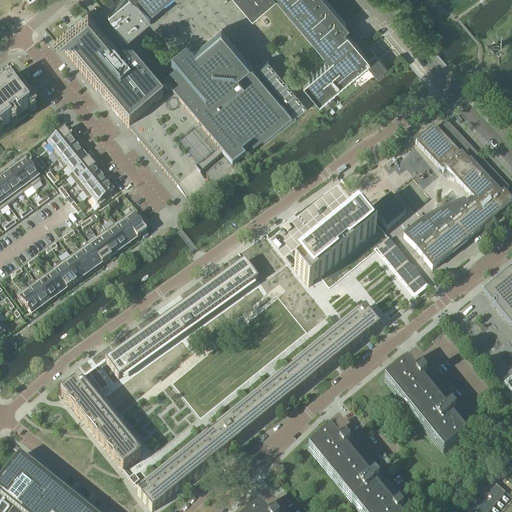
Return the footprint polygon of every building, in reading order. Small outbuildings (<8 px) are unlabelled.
[(119,0),(107,11),(127,34),(150,15),(147,11),(159,1),(160,0),(250,0),(253,3),(255,0),(278,0),(326,56),(329,59),(329,60),(328,59),(328,60),(325,63),(324,62),(324,63),(324,64),(321,67),(320,66),(320,67),(317,70),(316,69),(316,70),(313,73),(312,72),(312,73),(312,74),(309,77),(308,76),(308,77),(302,82),(308,89),(319,102),(325,97),(326,98),(326,97),(325,96),(327,95),(329,93),(330,94),(330,93),(333,90),(334,91),(334,90),(333,89),(337,87),(338,88),(338,87),(337,86),(341,83),(342,84),(341,83),(345,80),(346,81),(346,80),(346,79),(349,77),(350,78),(350,77),(349,76),(353,73),(354,74),(354,72),(357,70),(358,71),(358,70),(358,69),(366,62),(376,74),(386,66),(380,58),(371,48),(368,44),(355,29),(347,32),(340,38),(338,35),(348,25),(326,0),(119,0)] [(82,16),(53,41),(96,91),(96,92),(97,91),(111,109),(117,116),(118,117),(129,130),(157,105),(163,101),(151,87),(88,12),(82,16)] [(175,76),(163,86),(170,94),(188,116),(220,153),(222,156),(228,163),(232,167),(244,158),(296,118),(263,79),(251,63),(221,28),(171,71),(175,76)] [(491,43),(493,51),(500,50),(499,42),(491,43)] [(268,59),(258,67),(297,113),(307,105),(268,59)] [(0,136),(35,110),(37,109),(31,102),(30,103),(29,102),(28,101),(26,98),(23,94),(23,93),(11,77),(6,80),(7,80),(0,85),(0,136)] [(157,105),(129,130),(137,140),(178,188),(197,172),(220,153),(188,116),(170,94),(163,101),(157,105)] [(336,102),(332,97),(326,101),(323,104),(327,109),(336,102)] [(447,124),(446,124),(437,132),(433,128),(415,144),(416,145),(442,173),(443,173),(445,171),(453,179),(454,180),(454,179),(461,187),(461,188),(462,188),(469,196),(470,196),(472,199),(469,201),(470,203),(466,206),(465,204),(465,203),(464,203),(464,204),(453,208),(452,207),(452,208),(439,214),(439,213),(438,214),(426,221),(425,221),(426,222),(414,230),(414,229),(413,229),(414,230),(404,238),(403,239),(415,250),(432,271),(436,267),(493,221),(494,221),(494,220),(493,220),(501,214),(501,215),(502,214),(501,214),(511,205),(511,203),(503,194),(508,190),(447,124)] [(54,153),(70,140),(72,140),(71,139),(70,139),(64,132),(48,145),(54,153)] [(418,134),(412,140),(416,144),(422,138),(418,134)] [(58,163),(76,148),(70,140),(54,153),(51,155),(58,163)] [(67,168),(82,155),(76,148),(58,163),(64,170),(67,168)] [(72,175),(88,162),(82,155),(67,168),(72,175)] [(41,182),(30,168),(31,167),(30,166),(29,167),(26,162),(18,168),(33,188),(41,182)] [(76,185),(94,170),(95,170),(88,162),(72,175),(69,177),(76,185)] [(33,188),(18,168),(10,174),(24,194),(33,188)] [(85,190),(101,178),(94,170),(76,185),(82,193),(85,190)] [(24,194),(10,174),(1,180),(16,200),(24,194)] [(93,200),(108,187),(101,178),(85,190),(93,200)] [(16,200),(1,180),(0,181),(0,195),(8,206),(16,200)] [(108,196),(113,193),(108,187),(93,200),(97,205),(99,208),(105,203),(103,200),(107,197),(108,198),(109,197),(108,196)] [(0,212),(8,206),(0,195),(0,212)] [(370,212),(387,233),(406,217),(389,197),(370,212)] [(134,217),(132,213),(122,220),(136,240),(137,241),(138,241),(138,240),(146,234),(139,224),(142,222),(137,215),(134,217)] [(308,288),(375,234),(361,216),(294,271),(308,288)] [(136,240),(122,220),(113,226),(127,247),(136,240)] [(127,247),(113,226),(105,232),(120,252),(124,249),(124,250),(128,247),(127,247)] [(120,252),(105,232),(96,238),(111,259),(120,252)] [(111,259),(96,238),(87,245),(101,265),(102,266),(111,259)] [(388,240),(376,250),(377,251),(382,257),(414,297),(420,291),(424,287),(425,287),(426,286),(420,279),(388,240)] [(101,265),(87,245),(78,252),(92,272),(94,271),(94,272),(98,269),(97,268),(101,265)] [(92,272),(78,252),(70,258),(84,278),(89,275),(93,273),(92,272)] [(84,278),(70,258),(61,264),(76,284),(84,278)] [(244,263),(105,362),(118,381),(258,281),(244,263)] [(76,284),(61,264),(52,270),(66,291),(67,291),(76,284)] [(511,268),(481,294),(511,331),(511,378),(500,388),(511,402),(511,268)] [(66,291),(52,270),(43,277),(58,297),(66,291)] [(58,297),(43,277),(34,283),(49,303),(58,297)] [(49,303),(34,283),(25,290),(40,310),(49,303)] [(40,310),(25,290),(16,296),(19,300),(17,302),(22,308),(24,307),(31,316),(36,313),(37,313),(40,311),(40,310)] [(306,355),(287,370),(303,390),(379,329),(365,311),(360,315),(358,313),(356,314),(320,344),(308,353),(306,355)] [(415,379),(405,367),(385,383),(444,455),(463,439),(448,421),(454,416),(450,410),(444,415),(419,385),(425,380),(421,375),(415,379)] [(217,427),(211,432),(227,452),(303,390),(287,370),(269,385),(267,386),(257,394),(255,396),(219,426),(217,427)] [(63,394),(60,396),(63,399),(122,472),(140,458),(78,382),(63,394)] [(142,492),(137,496),(150,511),(152,511),(180,490),(191,482),(214,462),(227,452),(211,432),(206,436),(204,437),(168,467),(166,468),(158,475),(150,481),(140,489),(142,492)] [(339,447),(328,435),(309,451),(358,511),(400,511),(398,508),(392,511),(390,511),(372,489),(378,484),(374,479),(368,483),(343,453),(349,448),(345,443),(339,447)] [(0,511),(86,511),(19,457),(0,481),(0,511)] [(134,475),(128,480),(133,486),(139,481),(134,475)] [(489,511),(505,495),(493,484),(468,511),(489,511)]
